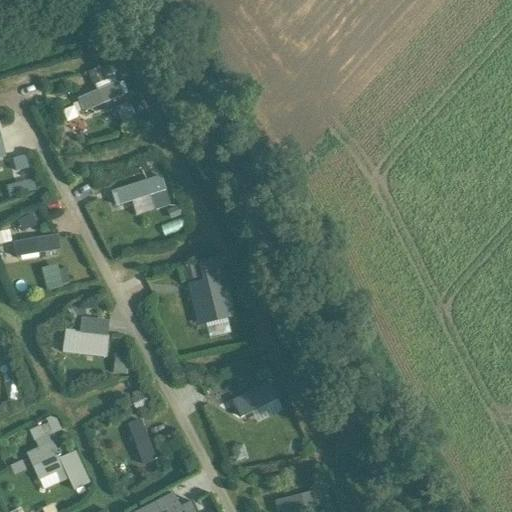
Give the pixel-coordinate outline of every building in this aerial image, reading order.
[(53,105),(91,89),(83,70),(45,86),(53,105)] [(98,196),(106,213),(147,192),(139,176),(98,196)] [(54,245),(49,227),(3,240),(9,258),(54,245)] [(42,272),(49,291),(71,283),(65,264),(42,272)] [(216,301),(207,283),(165,292),(171,313),(216,301)] [(102,349),(102,331),(56,330),(55,348),(102,349)] [(235,373),(241,390),(271,379),(266,362),(235,373)] [(268,404),(259,386),(207,403),(217,419),(268,404)] [(144,447),(121,407),(105,416),(128,456),(144,447)] [(37,485),(61,473),(41,430),(17,442),(37,485)] [(268,511),(298,511),(321,503),(314,485),(265,503),(268,511)]
